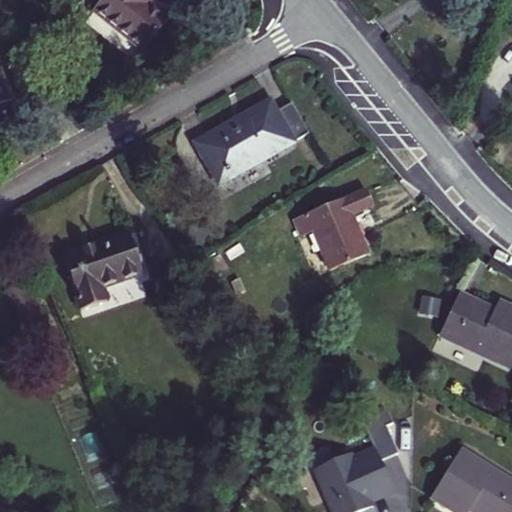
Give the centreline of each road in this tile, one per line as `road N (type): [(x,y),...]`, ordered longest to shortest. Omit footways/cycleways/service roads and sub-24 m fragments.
road 1 (residential): [(0,200),(321,16)]
road 2 (residential): [(321,16),(453,178),(511,233)]
